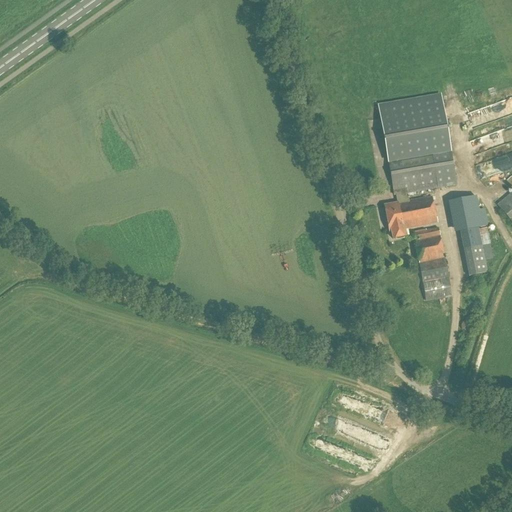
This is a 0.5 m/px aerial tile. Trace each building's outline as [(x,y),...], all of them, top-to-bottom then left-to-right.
[(408,201),(407,194),(439,189),(457,186),(450,143),(441,94),(377,105),(386,154),(393,196),(395,196),(397,203),(384,206),(389,232),(390,232),(392,239),(405,237),(404,230),(437,223),(432,197),(408,201)] [(511,223),(511,192),(496,205),(511,223)] [(456,216),(478,212),(475,198),(454,202),(456,216)] [(486,227),(459,232),(463,250),(468,277),(487,274),(488,273),(485,260),(482,246),(490,245),(486,227)] [(425,302),(451,298),(448,279),(444,259),(438,228),(412,234),(422,283),(425,302)] [(468,320),(467,320),(466,320),(465,320),(464,320),(464,321),(463,321),(462,322),(462,323),(461,324),(461,325),(462,326),(462,327),(463,328),(463,329),(464,329),(465,330),(466,330),(467,330),(468,330),(469,329),(470,329),(470,328),(471,328),(471,327),(472,326),(472,325),(472,324),(472,323),(471,322),(470,321),(469,320),(468,320)]
